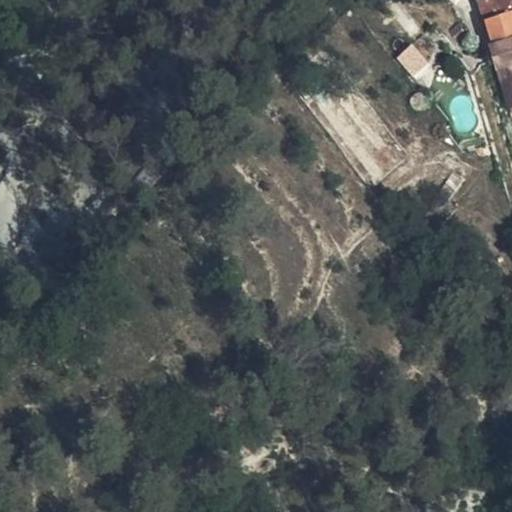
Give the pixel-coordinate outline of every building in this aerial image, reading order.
[(511,0),(482,0),(479,1),(511,113),(511,0)] [(457,41),(465,34),(458,25),(449,33),(457,41)] [(399,62),(405,69),(421,56),(414,49),(399,62)] [(421,56),(405,69),(413,78),(428,64),(421,56)] [(435,242),(447,232),(432,211),(419,222),(435,242)]
